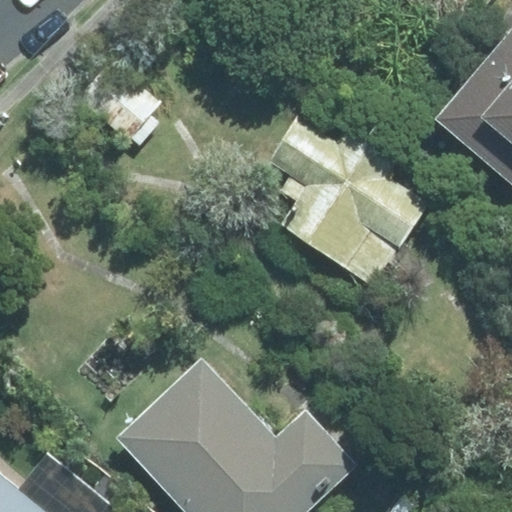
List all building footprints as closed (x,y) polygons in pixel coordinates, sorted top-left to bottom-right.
[(511,187),(511,20),(430,117),(511,187)] [(131,148),(156,119),(145,110),(151,103),(110,68),(76,109),(117,143),(121,139),(131,148)] [(323,146),(283,120),(255,162),(278,179),(269,194),(284,204),(268,228),(360,290),(411,215),(364,184),(385,151),(340,121),(323,146)] [(213,342),(132,420),(221,511),(304,511),(372,446),(320,391),(289,420),(213,342)] [(0,511),(78,511),(0,449),(0,511)]
